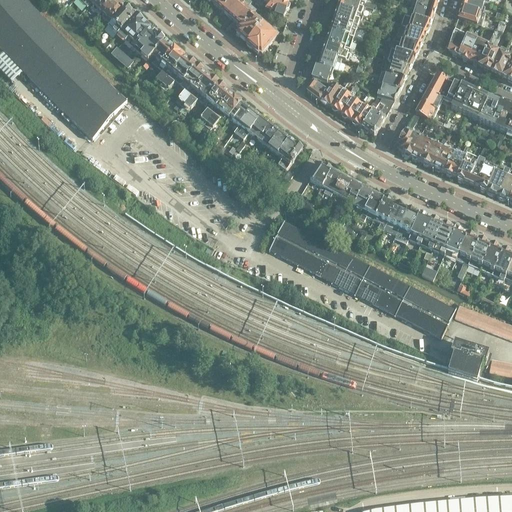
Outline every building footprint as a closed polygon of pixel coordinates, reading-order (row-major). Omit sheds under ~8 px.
[(0,0),(0,49),(2,51),(20,69),(93,142),(127,104),(28,0),(0,0)] [(92,5),(94,7),(93,8),(93,10),(95,12),(97,12),(100,16),(102,14),(101,14),(114,0),(95,0),(91,4),(92,5)] [(102,14),(104,16),(102,17),(102,20),(105,22),(107,22),(110,25),(111,23),(125,8),(121,4),(121,2),(118,0),(114,0),(101,14),(102,14)] [(215,0),(212,4),(222,12),(232,0),(215,0)] [(232,0),(222,12),(232,21),(248,0),(232,0)] [(252,0),(248,0),(232,21),(240,28),(239,28),(241,29),(254,14),(255,13),(250,9),(252,7),(255,3),(252,0)] [(264,0),(264,3),(268,5),(265,12),(268,13),(272,14),(275,15),(274,18),(283,21),(287,11),(289,10),(290,7),(288,5),(289,5),(275,0),(264,0)] [(338,7),(337,10),(361,17),(364,9),(373,12),(374,8),(365,5),(346,0),(340,0),(340,2),(338,3),(338,5),(338,7)] [(416,8),(434,14),(438,2),(431,0),(413,0),(411,7),(416,8)] [(469,0),(464,0),(461,10),(480,16),(483,16),(485,9),(483,8),(484,4),(469,0)] [(407,18),(411,20),(431,26),(434,14),(416,8),(411,7),(407,18)] [(111,23),(110,25),(108,27),(113,32),(118,36),(121,33),(136,17),(131,13),(131,11),(128,8),(126,8),(125,8),(111,23)] [(334,19),(334,21),(357,28),(360,21),(361,22),(363,18),(361,17),(337,10),(336,14),(334,15),(334,17),(334,19)] [(458,21),(463,23),(477,27),(482,28),(485,17),(483,16),(480,16),(461,10),(460,13),(458,21)] [(241,29),(239,28),(237,30),(240,32),(237,35),(247,44),(264,24),(258,19),(258,18),(254,14),(241,29)] [(136,17),(121,33),(118,36),(133,50),(136,47),(148,33),(151,30),(142,23),(142,21),(142,19),(140,18),(139,18),(137,18),(136,17)] [(403,30),(406,31),(426,38),(430,30),(431,26),(411,20),(410,23),(406,22),(403,30)] [(331,31),(330,32),(353,40),(357,28),(334,21),(332,25),(331,26),(330,29),(331,31)] [(450,47),(447,53),(451,55),(452,57),(455,58),(457,57),(457,58),(465,40),(467,37),(460,33),(463,23),(458,21),(455,31),(453,35),(450,47)] [(247,44),(246,45),(247,46),(247,48),(250,50),(252,50),(259,55),(260,54),(262,56),(279,37),(264,24),(247,44)] [(486,50),(479,67),(478,69),(490,74),(499,55),(501,51),(496,49),(505,28),(499,25),(488,46),(487,49),(486,50)] [(401,42),(421,49),(426,38),(406,31),(405,34),(401,33),(398,41),(401,42)] [(327,42),(326,44),(345,50),(350,51),(353,40),(330,32),(329,37),(327,38),(326,40),(327,42)] [(155,38),(148,33),(136,47),(133,50),(148,63),(152,58),(154,60),(168,45),(168,43),(165,40),(163,41),(157,36),(155,38)] [(465,40),(457,58),(462,60),(463,62),(465,63),(467,62),(468,62),(478,42),(467,37),(465,40)] [(499,55),(490,74),(502,80),(510,60),(511,56),(511,39),(506,53),(501,51),(499,55)] [(396,53),(416,60),(421,49),(401,42),(395,41),(391,51),(396,53)] [(478,41),(478,42),(468,62),(472,64),(473,66),(476,68),(478,67),(479,67),(486,50),(488,46),(478,41)] [(322,55),(342,61),(349,64),(351,56),(348,55),(350,51),(345,50),(326,44),(325,49),(323,50),(322,52),(323,54),(322,55)] [(168,45),(154,60),(156,62),(153,66),(156,68),(160,72),(163,68),(176,52),(175,51),(175,49),(173,47),(171,48),(168,45)] [(133,64),(117,50),(112,56),(128,71),(133,64)] [(20,69),(2,51),(0,52),(0,69),(9,80),(20,69)] [(176,52),(163,68),(160,72),(166,76),(159,84),(159,85),(157,87),(163,92),(165,89),(172,81),(175,77),(187,61),(182,57),(182,55),(179,52),(177,52),(176,52)] [(388,64),(391,65),(410,71),(416,60),(396,53),(391,52),(388,64)] [(319,60),(317,66),(334,72),(338,73),(342,61),(322,55),(321,59),(319,60)] [(511,56),(510,60),(502,80),(511,84),(511,56)] [(371,70),(376,59),(370,57),(365,68),(371,70)] [(187,61),(175,77),(172,81),(165,89),(163,92),(168,96),(170,93),(171,94),(178,86),(183,90),(186,86),(198,70),(197,69),(197,67),(194,64),(191,65),(187,61)] [(383,75),(386,76),(405,82),(410,71),(391,65),(390,68),(385,67),(383,75)] [(334,72),(317,66),(312,80),(327,84),(329,85),(331,86),(333,87),(335,82),(328,80),(329,78),(332,78),(334,72)] [(359,80),(363,68),(357,66),(353,78),(359,80)] [(198,70),(186,86),(183,90),(187,93),(178,105),(179,106),(175,111),(181,115),(182,113),(183,113),(197,95),(209,79),(204,75),(204,72),(201,70),(199,71),(198,70)] [(382,87),(400,92),(405,82),(386,76),(383,75),(382,74),(378,86),(382,87)] [(437,76),(428,94),(443,101),(443,100),(446,102),(450,94),(443,91),(448,81),(437,76)] [(213,83),(209,79),(197,95),(183,113),(182,113),(186,117),(188,114),(190,115),(192,113),(200,103),(206,108),(208,104),(220,89),(219,87),(219,84),(216,82),(213,83)] [(322,89),(312,82),(309,86),(310,87),(308,90),(307,94),(319,103),(320,103),(321,102),(331,86),(329,85),(326,88),(324,87),(322,89)] [(450,94),(446,102),(449,103),(453,105),(461,87),(454,84),(450,94)] [(331,86),(321,102),(322,105),(324,106),(326,106),(331,110),(342,93),(344,91),(340,88),(338,90),(331,86)] [(344,91),(342,93),(331,110),(332,112),(334,114),(337,113),(341,116),(352,100),(360,89),(356,86),(350,95),(344,91)] [(378,99),(383,100),(394,103),(395,99),(397,97),(400,92),(382,87),(380,87),(378,94),(377,98),(378,98),(378,99)] [(453,105),(451,109),(451,110),(466,117),(469,109),(467,108),(469,103),(466,102),(471,93),(466,91),(466,89),(461,87),(453,105)] [(223,88),(220,89),(208,104),(206,108),(210,111),(202,121),(204,123),(202,126),(207,130),(209,127),(220,113),(232,98),(226,93),(226,90),(223,88)] [(469,109),(466,117),(477,122),(487,101),(486,100),(485,99),(483,97),(482,98),(471,93),(466,102),(469,103),(467,108),(469,109)] [(428,94),(421,105),(437,113),(443,101),(428,94)] [(232,98),(220,113),(209,127),(207,130),(203,135),(207,138),(213,130),(215,132),(223,122),(228,126),(231,121),(243,107),(243,104),(240,102),(237,102),(232,98)] [(363,107),(351,123),(352,124),(352,126),(356,128),(358,127),(362,130),(374,112),(381,102),(383,100),(378,99),(374,104),(370,110),(369,112),(363,107)] [(341,116),(341,117),(342,119),(344,121),(347,121),(351,124),(351,123),(363,107),(352,100),(341,116)] [(374,112),(362,130),(363,131),(363,132),(366,135),(368,134),(374,138),(376,137),(378,134),(386,120),(385,120),(394,104),(394,103),(383,100),(381,102),(386,105),(382,111),(383,111),(380,116),(374,112)] [(487,101),(477,122),(494,129),(497,122),(494,121),(496,116),(494,115),(498,105),(493,103),(493,102),(490,101),(489,102),(487,101)] [(416,116),(420,117),(428,122),(433,123),(434,121),(437,113),(421,105),(416,116)] [(497,122),(494,129),(505,135),(511,117),(511,110),(510,110),(509,110),(498,105),(494,115),(496,116),(494,121),(497,122)] [(243,107),(231,121),(241,128),(253,114),(252,111),(249,109),(247,110),(243,107)] [(253,114),(241,128),(250,136),(262,120),(261,119),(258,116),(256,117),(253,114)] [(413,130),(420,117),(416,116),(409,128),(413,130)] [(262,120),(250,136),(259,143),(271,128),(270,127),(269,125),(266,123),(264,123),(262,121),(262,120)] [(271,128),(259,143),(269,150),(280,135),(279,134),(279,132),(276,130),(274,130),(271,128)] [(397,148),(398,148),(400,149),(398,153),(404,156),(404,158),(407,159),(410,159),(419,141),(421,137),(407,130),(405,134),(397,148)] [(280,135),(269,150),(278,157),(289,142),(289,141),(288,139),(285,137),(283,137),(280,135)] [(430,146),(422,164),(423,165),(423,167),(426,168),(429,167),(433,170),(442,151),(444,147),(448,139),(443,136),(439,145),(432,142),(430,146)] [(419,141),(410,159),(411,159),(411,160),(412,161),(415,163),(417,162),(422,164),(430,146),(432,142),(421,137),(419,141)] [(502,142),(497,140),(493,150),(498,152),(502,142)] [(289,142),(278,157),(281,159),(277,165),(285,172),(290,166),(302,151),(301,149),(298,146),(296,146),(289,142)] [(244,145),(237,154),(241,157),(248,148),(244,145)] [(442,151),(433,170),(434,170),(435,172),(438,174),(440,173),(444,175),(453,156),(455,153),(444,147),(442,151)] [(453,156),(444,175),(445,175),(446,176),(446,177),(449,179),(452,178),(456,180),(465,162),(467,158),(471,151),(465,148),(462,156),(455,153),(453,156)] [(232,149),(228,155),(233,158),(237,153),(232,149)] [(492,151),(487,149),(480,163),(486,165),(492,151)] [(465,162),(456,180),(457,181),(457,183),(461,184),(463,183),(474,188),(478,179),(472,176),(476,167),(477,167),(478,163),(467,158),(465,162)] [(478,179),(474,188),(480,190),(480,192),(484,194),(486,193),(494,174),(496,171),(485,166),(485,165),(479,163),(478,163),(477,167),(476,167),(472,176),(478,179)] [(309,181),(310,182),(322,188),(332,172),(331,169),(328,167),(325,168),(321,166),(312,179),(311,178),(309,181)] [(494,174),(486,193),(486,195),(490,197),(493,198),(497,199),(505,179),(507,176),(509,172),(505,170),(503,174),(496,171),(494,174)] [(288,172),(279,184),(285,188),(293,175),(288,172)] [(332,172),(322,188),(322,189),(318,196),(323,198),(324,196),(331,199),(333,195),(343,178),(342,178),(341,175),(338,173),(335,174),(332,172)] [(505,179),(497,199),(498,200),(501,202),(502,202),(504,202),(505,203),(505,201),(508,203),(511,194),(511,177),(507,176),(505,179)] [(343,178),(333,195),(343,200),(353,184),(352,181),(349,179),(346,180),(343,178)] [(353,184),(343,200),(354,206),(363,190),(363,186),(360,185),(356,186),(353,184)] [(256,189),(253,193),(260,199),(263,194),(256,189)] [(363,190),(354,206),(365,212),(374,195),(373,192),(370,190),(367,192),(363,190)] [(374,195),(365,212),(360,220),(364,223),(367,218),(374,222),(375,218),(384,201),(384,198),(381,196),(378,197),(374,195)] [(300,196),(297,201),(302,205),(306,200),(300,196)] [(384,201),(375,218),(374,222),(381,226),(379,230),(383,232),(385,228),(387,224),(396,206),(392,204),(391,201),(388,200),(385,201),(384,201)] [(396,206),(387,224),(385,228),(397,234),(399,229),(407,211),(403,209),(404,208),(398,205),(397,207),(396,206)] [(407,211),(399,229),(397,234),(404,237),(403,241),(404,241),(397,256),(402,258),(409,241),(411,235),(419,216),(415,215),(414,212),(411,210),(408,212),(407,211)] [(419,216),(411,235),(409,241),(420,246),(422,242),(431,221),(427,220),(426,217),(422,215),(419,217),(419,216)] [(431,221),(422,242),(420,246),(432,252),(434,247),(443,227),(438,225),(437,222),(434,221),(432,222),(431,221)] [(301,233),(284,224),(270,252),(287,261),(301,233)] [(443,227),(434,247),(432,252),(443,256),(445,252),(454,231),(450,230),(450,227),(446,226),(444,227),(443,227)] [(350,227),(346,233),(351,236),(354,232),(355,230),(350,227)] [(454,231),(445,252),(443,256),(455,262),(457,257),(466,237),(462,235),(461,233),(458,231),(456,232),(454,231)] [(330,248),(301,233),(287,261),(316,275),(330,248)] [(466,237),(457,257),(455,262),(463,265),(457,278),(462,280),(468,267),(469,263),(478,242),(475,240),(474,238),(470,236),(468,237),(466,237)] [(478,242),(469,263),(468,267),(475,270),(475,271),(479,273),(479,272),(481,268),(490,247),(487,246),(486,243),(482,241),(480,243),(478,242)] [(490,247),(481,268),(479,272),(486,275),(486,276),(491,278),(492,277),(493,273),(502,252),(498,251),(498,248),(494,246),(492,248),(490,247)] [(352,260),(330,248),(316,275),(338,287),(352,260)] [(502,252),(493,273),(492,277),(498,280),(504,283),(505,281),(506,279),(507,277),(511,264),(511,256),(510,256),(509,253),(506,252),(503,253),(502,252)] [(369,269),(352,260),(338,287),(355,296),(369,269)] [(425,266),(423,272),(434,277),(437,271),(425,266)] [(409,289),(369,269),(355,296),(395,316),(409,289)] [(436,274),(433,280),(445,286),(448,279),(443,277),(444,274),(437,271),(436,274)] [(460,286),(456,293),(468,298),(469,299),(469,294),(465,292),(466,289),(460,286)] [(409,289),(395,316),(441,340),(455,313),(409,289)] [(482,299),(480,304),(484,305),(488,307),(490,308),(491,309),(492,310),(494,305),(482,299)] [(460,323),(464,311),(458,309),(454,320),(460,323)] [(466,325),(470,313),(464,311),(460,323),(466,325)] [(472,327),(476,315),(470,313),(466,325),(472,327)] [(478,329),(482,318),(476,315),(472,327),(478,329)] [(484,332),(488,320),(482,318),(478,329),(484,332)] [(490,334),(494,322),(488,320),(484,332),(490,334)] [(496,336),(500,325),(494,322),(490,334),(496,336)] [(502,339),(506,327),(500,325),(496,336),(502,339)] [(508,341),(511,329),(511,328),(506,327),(502,339),(508,341)] [(453,357),(448,373),(448,374),(477,383),(482,366),(485,367),(488,368),(492,355),(488,355),(454,344),(450,356),(453,357)] [(495,375),(497,363),(491,362),(489,374),(495,375)] [(501,377),(504,364),(497,363),(495,375),(501,377)] [(508,378),(510,366),(504,364),(501,377),(508,378)] [(511,511),(511,496),(485,497),(469,499),(423,503),(385,508),(376,509),(365,511),(511,511)]
